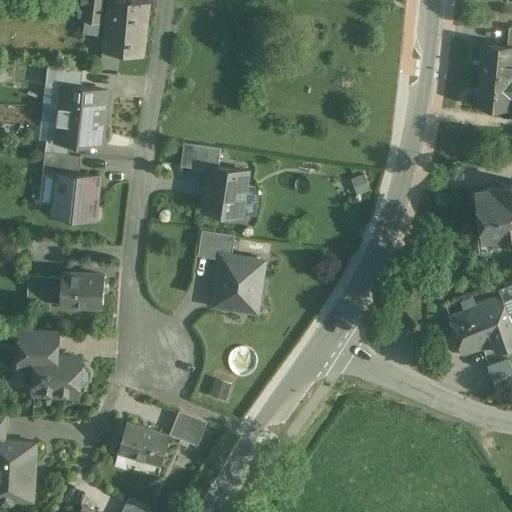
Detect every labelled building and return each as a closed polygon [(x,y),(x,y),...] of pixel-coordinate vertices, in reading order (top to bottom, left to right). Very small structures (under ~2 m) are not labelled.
[(102,0),(82,0),(83,3),(87,4),(85,20),(100,22),(102,0)] [(150,2),(135,0),(108,0),(102,51),(144,55),(150,2)] [(481,72),(511,75),(511,45),(507,45),(482,43),(479,72),(481,72)] [(46,65),(35,63),(34,74),(45,76),(46,65)] [(72,68),(46,65),(45,76),(44,78),(70,81),(72,68)] [(511,75),(481,72),(477,106),(509,109),(511,95),(511,94),(511,75)] [(107,89),(66,84),(64,104),(60,104),(56,138),(56,139),(71,141),(101,144),(107,89)] [(71,141),(56,139),(56,138),(47,137),(46,150),(69,153),(71,141)] [(198,143),(184,141),(181,165),(195,167),(198,143)] [(221,146),(198,143),(195,167),(210,169),(211,165),(219,166),(221,146)] [(69,153),(46,150),(43,170),(60,172),(60,171),(79,173),(82,154),(69,153)] [(219,166),(211,165),(210,169),(205,208),(241,214),(248,170),(219,166)] [(79,173),(60,171),(60,172),(57,200),(53,203),(53,209),(56,213),(62,214),(66,211),(94,215),(98,175),(79,173)] [(511,181),(478,187),(485,234),(489,233),(491,245),(508,242),(507,235),(511,234),(511,181)] [(214,230),(202,228),(198,254),(210,256),(214,230)] [(235,233),(214,230),(210,256),(222,257),(223,253),(232,255),(235,233)] [(232,255),(223,253),(222,257),(215,303),(257,309),(264,260),(232,255)] [(105,271),(66,269),(65,276),(64,301),(103,303),(105,271)] [(65,276),(30,275),(28,299),(64,301),(65,276)] [(511,320),(502,294),(451,313),(466,352),(494,341),(498,352),(511,346),(511,320)] [(58,331),(23,329),(20,367),(36,368),(37,354),(57,355),(58,331)] [(57,355),(37,354),(36,368),(35,392),(79,394),(79,384),(82,385),(88,379),(88,372),(84,367),(80,366),(81,356),(57,355)] [(511,363),(510,355),(489,361),(493,376),(511,370),(511,363)] [(208,418),(180,407),(170,432),(171,432),(198,443),(208,418)] [(170,432),(128,419),(119,449),(162,463),(171,432),(170,432)] [(5,439),(0,438),(0,499),(2,502),(11,502),(17,497),(34,498),(37,440),(5,439)] [(147,511),(150,506),(129,495),(120,511),(147,511)]
